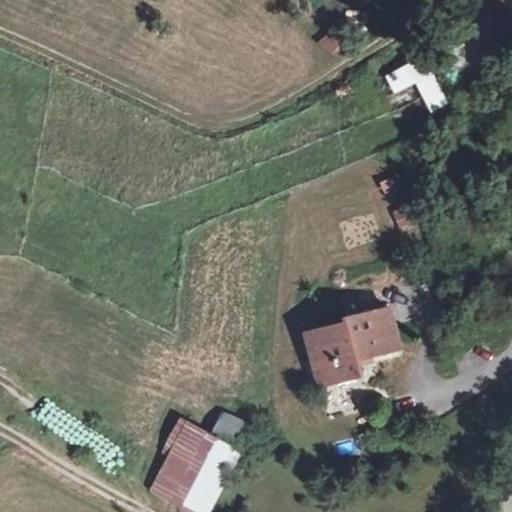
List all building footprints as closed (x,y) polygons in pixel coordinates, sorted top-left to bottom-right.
[(511,0),(500,0),(511,9),(511,0)] [(449,102),(431,69),(420,75),(412,60),(384,75),(394,94),(415,83),(430,112),(449,102)] [(400,231),(417,225),(411,205),(393,211),(400,231)] [(346,322),(304,333),(317,386),(361,375),(356,358),(399,348),(388,307),(345,318),(346,322)] [(196,420),(153,492),(186,511),(209,511),(247,450),(196,420)]
